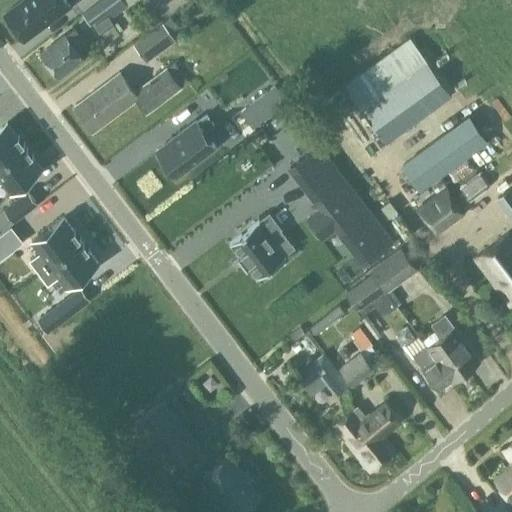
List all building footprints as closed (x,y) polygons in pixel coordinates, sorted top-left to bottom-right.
[(65,0),(24,0),(5,14),(24,41),(70,7),(65,0)] [(123,0),(101,0),(83,14),(92,26),(111,12),(114,17),(128,7),(123,0)] [(109,15),(95,25),(108,44),(121,35),(120,33),(123,31),(117,22),(115,24),(109,15)] [(137,47),(151,61),(174,38),(160,24),(137,47)] [(66,34),(41,54),(59,77),(84,58),(77,50),(87,43),(75,27),(66,34)] [(412,39),(347,87),(363,108),(387,142),(452,95),(428,61),(412,39)] [(132,49),(121,59),(136,75),(147,65),(132,49)] [(120,73),(76,106),(95,131),(137,99),(147,114),(181,89),(166,69),(134,92),(120,73)] [(275,86),(241,112),(253,127),(287,102),(275,86)] [(186,112),(206,95),(200,88),(180,104),(186,112)] [(469,114),(401,163),(420,189),(488,140),(469,114)] [(196,121),(158,151),(177,176),(216,147),(205,132),(214,125),(207,115),(197,122),(196,121)] [(0,164),(26,145),(8,122),(0,128),(0,164)] [(147,146),(161,136),(154,127),(140,137),(147,146)] [(322,144),(294,166),(323,204),(307,217),(324,239),(341,226),(368,261),(397,239),(322,144)] [(26,145),(0,164),(0,183),(9,195),(43,169),(26,145)] [(455,183),(475,169),(467,156),(446,170),(455,183)] [(461,189),(470,202),(490,187),(480,174),(461,189)] [(446,188),(416,211),(434,235),(436,234),(465,213),(446,188)] [(497,200),(511,219),(511,189),(497,200)] [(26,194),(3,211),(11,221),(34,204),(26,194)] [(279,231),(267,215),(230,243),(231,244),(240,254),(239,255),(248,266),(257,277),(256,277),(257,278),(262,274),(265,279),(274,272),(271,268),(288,256),(273,236),(279,231)] [(39,255),(29,263),(37,274),(82,241),(64,217),(30,243),(39,255)] [(511,236),(509,232),(475,258),(511,306),(511,304),(511,236)] [(0,241),(0,258),(8,253),(0,241)] [(82,241),(37,274),(46,286),(56,278),(65,290),(99,264),(82,241)] [(370,270),(373,273),(386,290),(387,293),(419,270),(401,246),(370,270)] [(386,290),(373,273),(346,292),(359,310),(386,290)] [(48,331),(71,313),(61,301),(38,318),(48,331)] [(340,305),(311,327),(316,334),(345,311),(340,305)] [(455,325),(440,335),(467,371),(481,361),(455,325)] [(361,352),(340,368),(352,385),(383,362),(372,346),(374,345),(361,326),(351,334),(356,340),(353,341),(361,352)] [(467,371),(440,335),(415,354),(439,388),(451,380),(452,382),(467,371)] [(349,357),(351,352),(348,347),(342,348),(340,353),(343,358),(349,357)] [(324,353),(298,372),(308,387),(306,388),(312,396),(327,385),(335,396),(349,386),(324,353)] [(303,394),(295,384),(283,394),(296,411),(301,407),(295,400),(303,394)] [(164,401),(136,423),(171,469),(200,448),(164,401)] [(388,403),(360,424),(376,446),(386,438),(381,432),(399,418),(388,403)] [(376,446),(360,424),(349,410),(334,421),(372,471),(396,451),(386,438),(376,446)] [(511,443),(504,450),(511,459),(511,466),(496,480),(511,498),(511,443)] [(229,457),(205,475),(220,495),(217,498),(217,502),(224,511),(231,511),(232,511),(233,511),(241,511),(260,498),(250,485),(255,481),(247,471),(243,475),(229,457)]
